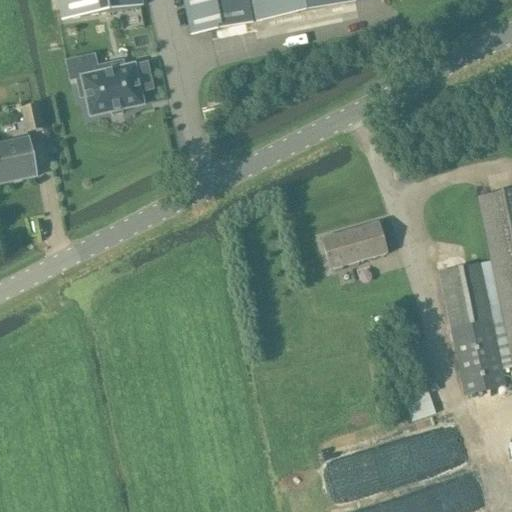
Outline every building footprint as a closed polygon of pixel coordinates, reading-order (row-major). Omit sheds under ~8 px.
[(148,12),(145,0),(58,0),(65,30),(148,12)] [(181,0),(189,37),(253,24),(247,0),(181,0)] [(250,0),(256,24),(356,3),(354,0),(250,0)] [(76,83),(80,100),(85,99),(89,118),(142,107),(139,94),(152,91),(146,65),(133,68),(133,67),(114,71),(113,65),(95,69),(96,75),(80,79),(81,82),(76,83)] [(37,106),(19,110),(24,135),(42,131),(37,106)] [(238,109),(240,116),(247,113),(245,106),(238,109)] [(28,139),(11,142),(0,144),(0,184),(36,177),(28,139)] [(511,370),(511,189),(475,197),(489,262),(438,272),(464,397),(506,388),(503,372),(511,370)] [(386,255),(377,224),(320,240),(329,271),(386,255)]
